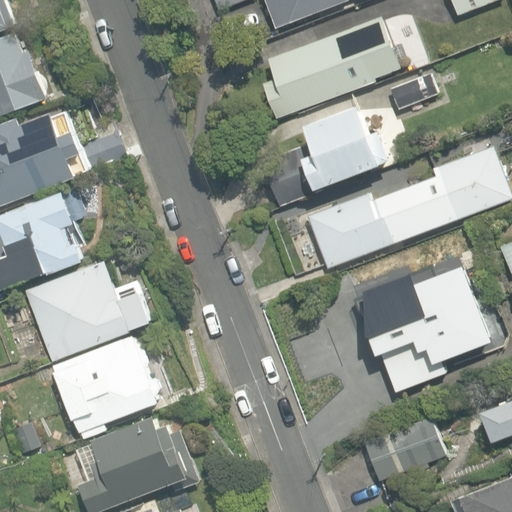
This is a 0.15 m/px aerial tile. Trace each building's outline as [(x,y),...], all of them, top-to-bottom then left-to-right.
[(0,0),(0,30),(13,26),(12,25),(18,23),(9,0),(0,0)] [(217,0),(221,9),(243,0),(217,0)] [(268,0),(279,27),(349,0),(268,0)] [(455,0),(460,14),(497,0),(455,0)] [(267,82),(278,116),(411,71),(392,17),(271,58),(278,78),(267,82)] [(0,117),(45,100),(44,98),(50,96),(33,49),(26,52),(18,31),(0,37),(0,117)] [(393,87),(400,108),(441,93),(433,72),(393,87)] [(0,206),(82,176),(80,172),(90,168),(91,169),(107,163),(110,170),(134,161),(119,120),(97,128),(88,105),(71,111),(57,116),(55,111),(23,123),(21,118),(0,125),(0,206)] [(273,165),(289,207),(391,168),(389,165),(399,161),(388,131),(378,135),(367,106),(312,127),(319,147),(273,165)] [(310,214),(330,267),(511,199),(511,184),(497,144),(435,167),(438,175),(374,199),(371,191),(310,214)] [(0,257),(0,291),(87,261),(80,241),(78,242),(72,225),(78,223),(67,192),(0,215),(0,223),(8,247),(12,245),(12,253),(0,257)] [(367,287),(393,358),(451,336),(457,353),(495,339),(486,314),(481,316),(459,258),(466,255),(459,237),(423,250),(428,264),(367,287)] [(511,241),(502,245),(511,271),(511,241)] [(29,287),(55,360),(136,331),(135,328),(156,320),(141,278),(119,286),(109,259),(29,287)] [(58,363),(85,438),(111,428),(108,421),(164,400),(161,393),(165,387),(161,376),(154,373),(139,333),(58,363)] [(511,399),(484,410),(495,442),(511,435),(511,399)] [(79,483),(90,511),(102,511),(195,476),(182,444),(170,448),(157,414),(92,439),(105,473),(79,483)] [(368,439),(382,479),(447,454),(433,415),(368,439)] [(35,421),(15,428),(24,454),(44,446),(35,421)] [(511,511),(511,476),(456,498),(461,511),(511,511)]
